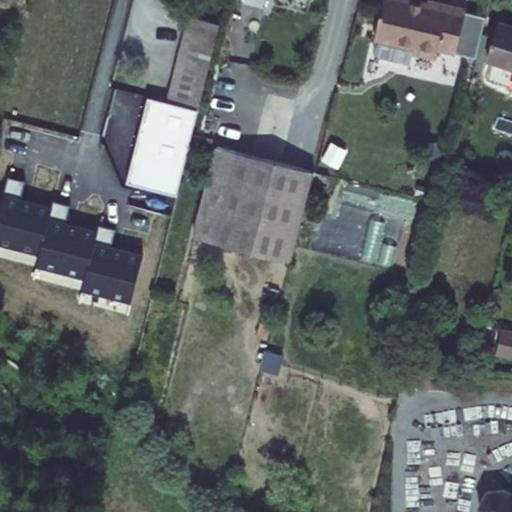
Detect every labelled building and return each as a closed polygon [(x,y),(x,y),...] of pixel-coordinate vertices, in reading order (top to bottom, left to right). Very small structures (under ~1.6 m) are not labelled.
[(377,0),(374,20),(377,21),(374,34),(376,39),(409,46),(412,35),(436,40),(438,30),(455,34),(462,0),(377,0)] [(482,0),(462,0),(455,34),(475,37),(482,0)] [(191,148),(217,29),(187,22),(161,142),(191,148)] [(511,29),(493,23),(480,61),(511,72),(511,29)] [(317,162),(218,141),(199,230),(298,252),(317,162)] [(511,333),(497,331),(492,354),(511,358),(511,357),(511,333)] [(277,346),(261,341),(255,364),(273,367),(277,346)] [(511,511),(511,490),(506,487),(492,492),(482,506),(485,511),(511,511)]
